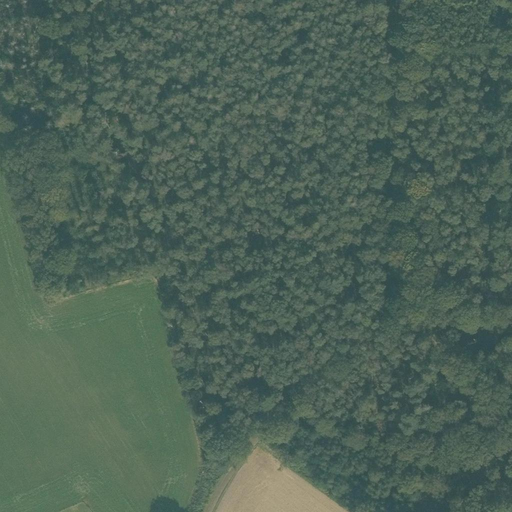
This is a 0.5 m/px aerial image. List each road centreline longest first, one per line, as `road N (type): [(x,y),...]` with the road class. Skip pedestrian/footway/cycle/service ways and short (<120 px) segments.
road 1 (track): [(392,0),(387,310)]
road 2 (track): [(387,310),(235,451),(208,511)]
